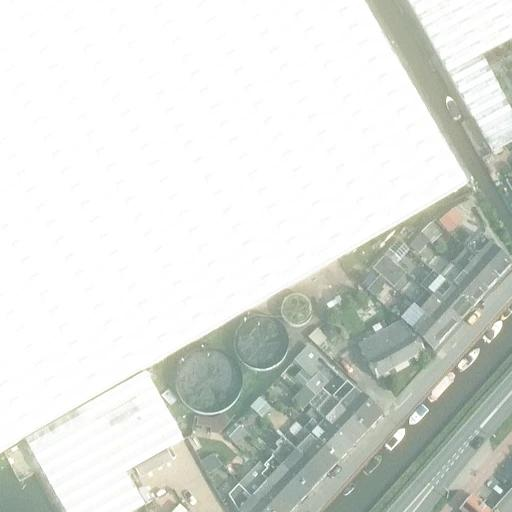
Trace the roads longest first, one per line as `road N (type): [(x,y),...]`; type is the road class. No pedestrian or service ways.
road 1 (unclassified): [(299,511),(511,278)]
road 2 (primary): [(423,494),(511,394)]
